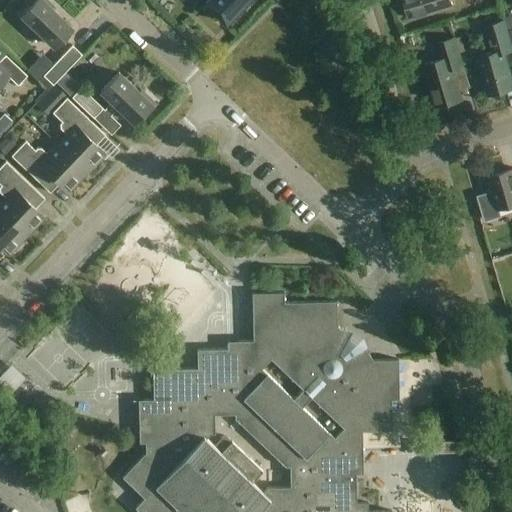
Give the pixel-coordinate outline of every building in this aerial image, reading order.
[(55,8),(46,0),(31,0),(28,4),(31,6),(21,16),(54,47),(72,29),(52,10),(55,8)] [(207,0),(204,4),(206,6),(203,9),(212,18),(215,14),(225,24),(248,0),(207,0)] [(452,6),(450,0),(404,0),(410,19),(452,6)] [(511,86),(504,55),(511,51),(511,44),(508,32),(505,20),(485,25),(492,53),(479,56),(490,96),(511,89),(511,86)] [(464,67),(455,38),(436,44),(440,60),(424,65),(436,107),(462,100),(453,70),(464,67)] [(82,55),(72,46),(43,76),(53,86),(82,55)] [(0,61),(0,84),(8,77),(18,86),(27,76),(5,56),(0,61)] [(137,92),(118,73),(101,92),(133,123),(143,113),(146,115),(156,104),(140,89),(137,92)] [(66,95),(56,85),(37,106),(48,115),(66,95)] [(103,109),(81,88),(72,98),(93,119),(103,109)] [(67,135),(57,145),(86,173),(101,157),(93,150),(97,146),(96,145),(105,135),(66,98),(52,113),(62,122),(60,124),(60,129),(67,135)] [(4,113),(0,117),(0,133),(12,121),(4,113)] [(86,173),(57,145),(48,155),(41,149),(37,149),(35,151),(25,141),(11,156),(50,193),(59,184),(60,185),(64,180),(72,188),(86,173)] [(0,192),(6,198),(0,204),(0,211),(26,236),(40,221),(32,213),(36,209),(35,209),(44,199),(6,162),(0,167),(0,184),(1,186),(0,187),(0,192)] [(480,197),(486,220),(500,215),(498,210),(511,205),(511,169),(487,177),(492,194),(480,197)] [(11,252),(26,236),(0,211),(0,247),(3,244),(11,252)] [(284,302),(283,292),(252,293),(253,340),(227,341),(227,348),(197,349),(197,368),(152,369),(153,399),(138,399),(139,443),(145,442),(145,452),(122,477),(144,498),(135,507),(139,511),(391,511),(368,511),(367,502),(356,503),(356,474),(363,474),(362,431),(392,430),(391,400),(399,399),(398,359),(373,360),(367,351),(344,364),(340,358),(334,355),(347,331),(337,326),(336,301),(284,302)] [(18,394),(32,377),(17,365),(3,382),(18,394)] [(42,433),(56,420),(50,413),(35,425),(42,433)]
